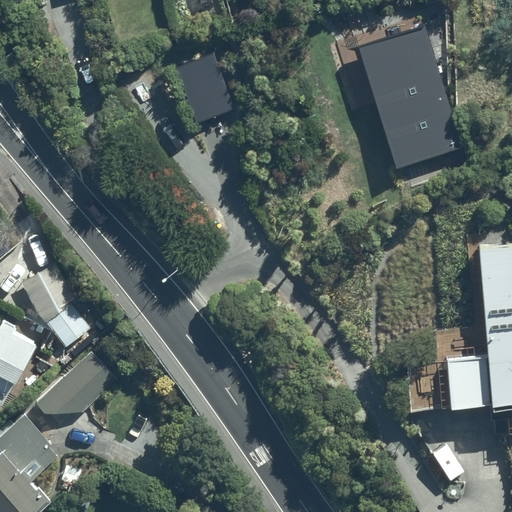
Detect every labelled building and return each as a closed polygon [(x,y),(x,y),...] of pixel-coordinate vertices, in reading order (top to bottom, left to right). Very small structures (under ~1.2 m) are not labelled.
[(459,142),(421,24),(358,44),(396,162),(459,142)] [(213,51),(177,64),(197,120),(234,107),(213,51)] [(406,353),(411,406),(493,399),(496,423),(511,421),(511,218),(472,222),(480,317),(435,321),(437,351),(406,353)] [(0,251),(10,243),(0,231),(0,251)] [(53,257),(23,278),(53,326),(40,348),(52,355),(58,351),(68,361),(84,347),(79,342),(95,331),(72,299),(84,292),(72,275),(67,279),(53,257)] [(0,403),(0,404),(13,377),(19,380),(38,341),(13,328),(16,322),(2,315),(0,318),(0,403)] [(92,349),(41,399),(51,409),(90,410),(120,377),(92,349)] [(54,443),(17,401),(0,416),(0,432),(4,437),(0,440),(0,497),(12,511),(19,511),(50,485),(31,463),(54,443)]
